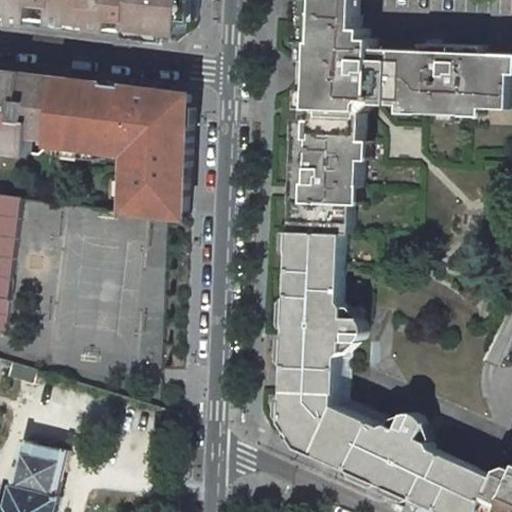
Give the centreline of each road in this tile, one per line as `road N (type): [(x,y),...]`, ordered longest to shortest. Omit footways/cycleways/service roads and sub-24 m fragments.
road 1 (residential): [(233,78),(218,458)]
road 2 (residential): [(0,46),(233,78)]
road 3 (residential): [(378,511),(261,458),(218,458)]
